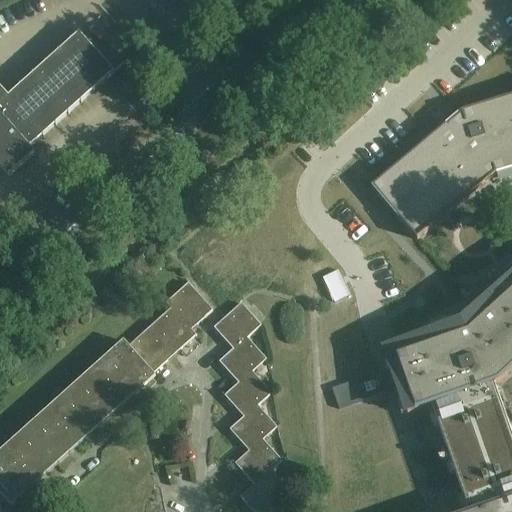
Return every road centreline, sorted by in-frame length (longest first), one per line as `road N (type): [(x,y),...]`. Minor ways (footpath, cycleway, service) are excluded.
road 1 (residential): [(25,511),(182,376),(209,384),(196,511)]
road 2 (secondary): [(43,253),(221,101)]
road 3 (secondary): [(221,101),(332,0)]
road 4 (unknown): [(507,0),(426,67),(400,102)]
road 5 (residential): [(128,0),(221,101)]
